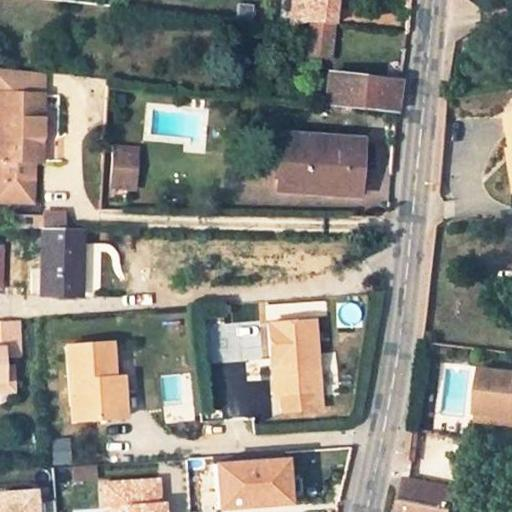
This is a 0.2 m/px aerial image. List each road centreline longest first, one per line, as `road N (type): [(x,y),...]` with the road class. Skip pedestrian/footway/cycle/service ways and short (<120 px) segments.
road 1 (residential): [(365,511),(392,390),(432,0)]
road 2 (unknown): [(411,221),(303,209),(155,210)]
